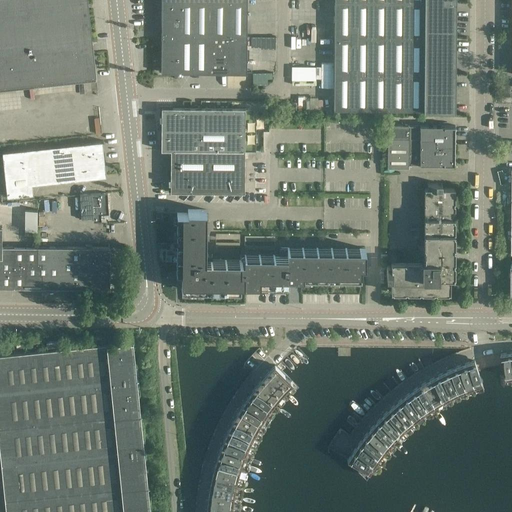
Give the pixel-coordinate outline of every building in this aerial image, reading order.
[(91,41),(86,0),(0,0),(0,85),(10,84),(9,79),(89,70),(89,61),(93,61),(91,41)] [(161,0),(161,73),(246,74),(246,11),(246,0),(161,0)] [(454,111),(455,0),(334,0),(335,2),(333,110),(454,111)] [(333,88),(334,68),(322,67),(321,88),(333,88)] [(244,194),(244,151),(245,109),(165,108),(161,112),(161,151),(170,151),(170,189),(174,193),(244,194)] [(435,146),(454,146),(454,126),(408,126),(408,125),(386,125),(386,139),(435,139),(435,146)] [(454,165),(454,146),(435,146),(435,139),(386,139),(385,168),(407,169),(407,165),(446,166),(454,165)] [(105,177),(101,142),(2,153),(6,197),(33,194),(32,185),(105,177)] [(391,264),(386,264),(386,279),(391,279),(390,292),(449,293),(450,277),(453,277),(453,188),(441,188),(441,184),(427,184),(427,188),(425,188),(424,262),(391,262),(391,264)] [(106,195),(91,195),(93,222),(100,222),(100,215),(107,215),(106,195)] [(26,208),(25,229),(38,230),(38,209),(26,208)] [(181,286),(181,291),(182,291),(213,291),(238,291),(240,291),(240,285),(243,285),(244,285),(244,272),(240,272),(240,262),(211,262),(206,262),(206,258),(205,258),(205,215),(205,212),(198,212),(187,212),(187,215),(176,215),(175,273),(175,274),(175,286),(181,286)] [(0,288),(72,289),(108,289),(108,249),(0,248),(1,228),(0,228),(0,288)] [(244,285),(288,285),(288,284),(299,284),(299,278),(360,279),(360,266),(365,266),(365,252),(360,252),(360,249),(287,249),(287,252),(278,252),(278,257),(243,256),(243,262),(240,262),(240,272),(244,272),(244,285)] [(0,356),(0,463),(5,511),(149,511),(132,342),(57,350),(46,351),(0,356)] [(56,342),(48,343),(45,344),(46,351),(57,350),(56,342)] [(501,355),(503,365),(505,378),(511,377),(511,363),(511,353),(501,355)] [(482,384),(475,365),(474,361),(465,365),(473,387),(482,384)] [(456,368),(465,390),(473,387),(465,365),(456,368)] [(268,373),(285,390),(291,384),(275,367),(268,373)] [(456,368),(447,372),(457,393),(465,390),(456,368)] [(439,376),(450,397),(457,393),(447,372),(439,376)] [(262,381),(280,396),(285,390),(268,373),(262,381)] [(439,376),(430,381),(442,401),(450,397),(439,376)] [(262,381),(256,388),(274,403),(280,396),(262,381)] [(430,381),(422,386),(435,406),(442,401),(430,381)] [(435,406),(422,386),(414,391),(427,410),(435,406)] [(256,388),(250,396),(269,410),(274,403),(256,388)] [(414,391),(406,397),(420,416),(427,410),(414,391)] [(264,417),(269,410),(250,396),(244,403),(264,417)] [(420,416),(406,397),(398,403),(414,421),(420,416)] [(244,403),(239,412),(259,424),(264,417),(244,403)] [(398,403),(391,409),(407,427),(414,421),(398,403)] [(407,427),(391,409),(384,416),(401,432),(407,427)] [(255,431),(259,424),(239,412),(234,420),(255,431)] [(384,416),(377,423),(395,439),(401,432),(384,416)] [(234,420),(230,428),(251,439),(255,431),(234,420)] [(389,445),(395,439),(377,423),(371,430),(389,445)] [(248,447),(251,439),(230,428),(226,437),(248,447)] [(371,430),(365,437),(384,452),(389,445),(371,430)] [(226,437),(222,446),(244,455),(248,447),(226,437)] [(359,445),(378,459),(384,452),(365,437),(359,445)] [(359,445),(354,453),(373,466),(378,459),(359,445)] [(241,463),(244,455),(222,446),(219,455),(241,463)] [(354,453),(349,461),(348,461),(359,467),(358,470),(366,478),(373,466),(354,453)] [(219,455),(216,464),(239,471),(241,463),(219,455)] [(236,479),(239,471),(216,464),(213,473),(236,479)] [(213,473),(211,483),(235,488),(236,479),(213,473)] [(233,496),(235,488),(211,483),(209,492),(233,496)] [(209,492),(208,502),(232,505),(233,496),(209,492)] [(215,511),(231,511),(232,505),(208,502),(207,511),(215,511)]
